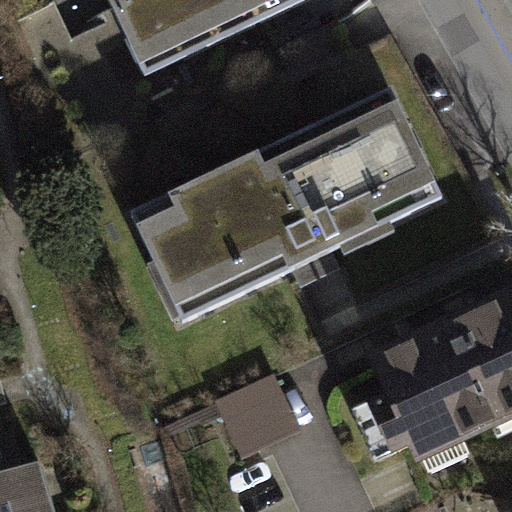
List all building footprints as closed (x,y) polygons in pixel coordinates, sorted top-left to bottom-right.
[(338,0),(104,0),(148,95),(341,5),(338,0)] [(399,118),(139,240),(192,352),(452,230),(399,118)] [(511,326),(374,379),(419,497),(511,461),(511,326)] [(276,389),(220,414),(244,470),(301,444),(276,389)] [(0,503),(13,500),(0,453),(0,503)] [(63,511),(57,488),(13,500),(0,503),(0,511),(63,511)]
